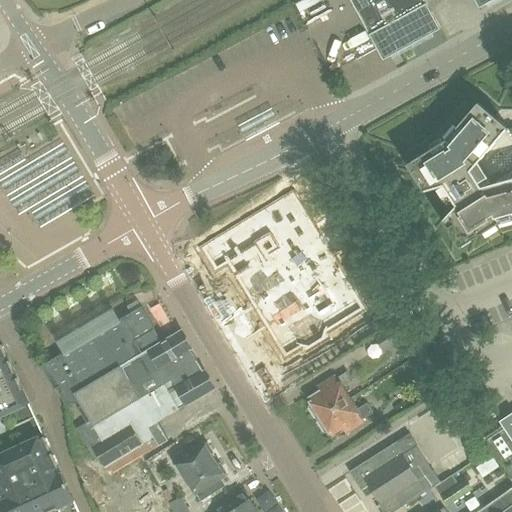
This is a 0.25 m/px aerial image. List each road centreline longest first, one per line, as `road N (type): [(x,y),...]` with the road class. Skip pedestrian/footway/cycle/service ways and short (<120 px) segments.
road 1 (residential): [(311,511),(143,223)]
road 2 (residential): [(511,283),(457,305),(433,295),(331,126)]
road 3 (residential): [(85,511),(48,402),(0,315)]
road 4 (tertiary): [(331,126),(143,223)]
road 5 (unclassified): [(143,223),(32,45)]
road 6 (tertiary): [(511,27),(331,126)]
road 7 (tertiary): [(0,304),(143,223)]
